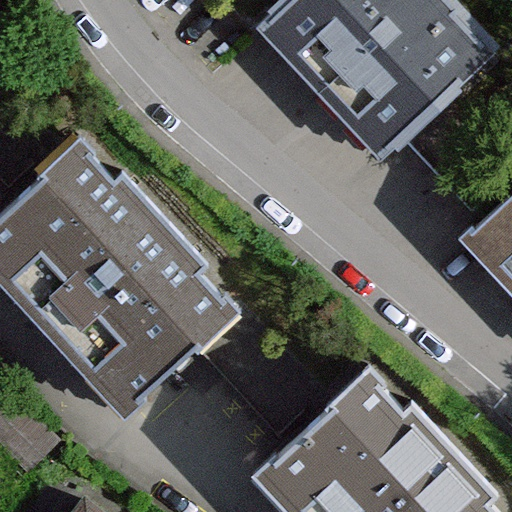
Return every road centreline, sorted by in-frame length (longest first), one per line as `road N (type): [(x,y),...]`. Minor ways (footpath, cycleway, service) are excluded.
road 1 (residential): [(101,0),(189,113),(511,379)]
road 2 (residential): [(0,328),(106,429),(223,511)]
